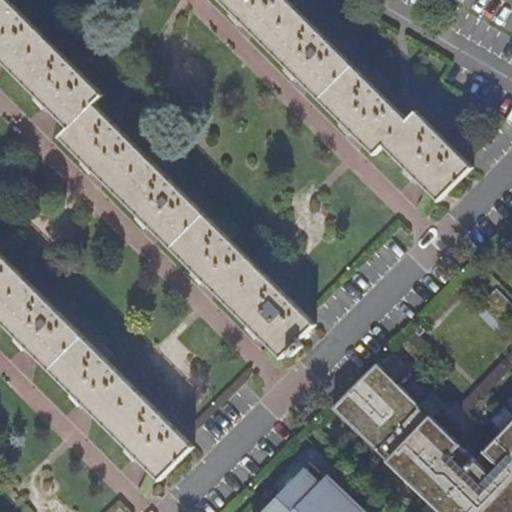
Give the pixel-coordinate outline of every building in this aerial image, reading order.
[(248,324),(285,360),(318,327),(307,315),(98,106),(106,97),(10,0),(0,0),(0,58),(2,60),(36,95),(57,116),(72,131),(64,139),(82,157),(105,180),(138,214),(159,234),(194,269),(215,290),(248,324)] [(291,0),(223,0),(233,9),(252,29),(287,64),(308,85),(342,120),(363,141),(378,156),(387,147),(406,167),(427,189),(441,202),(476,167),(422,113),(413,122),(291,0)] [(139,457),(163,482),(196,448),(0,251),(0,318),(27,346),(37,356),(83,401),(93,412),(139,457)] [(427,319),(434,326),(484,277),(476,269),(427,319)] [(511,328),(511,302),(499,291),(483,307),(509,332),(511,328)] [(429,346),(415,332),(408,339),(421,353),(429,346)] [(435,352),(428,359),(449,381),(456,374),(435,352)] [(511,371),(511,357),(470,400),(478,407),(511,371)] [(381,366),(340,407),(349,415),(345,418),(361,434),(365,430),(370,435),(367,439),(445,511),(511,511),(511,428),(480,461),(475,467),(465,458),(466,457),(461,452),(460,452),(454,447),(458,443),(436,420),(443,413),(429,400),(422,407),(381,366)] [(328,511),(314,498),(307,505),(292,490),(270,511),(328,511)]
